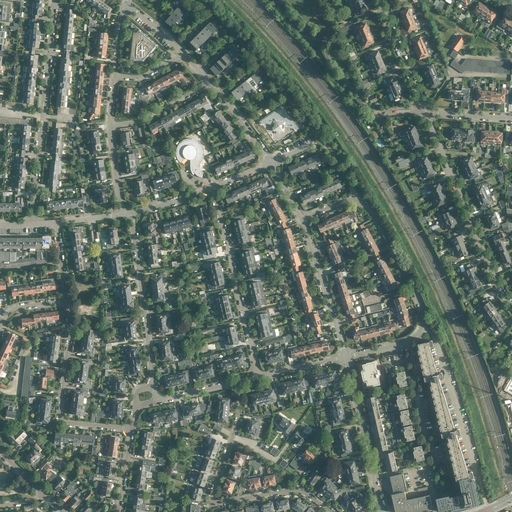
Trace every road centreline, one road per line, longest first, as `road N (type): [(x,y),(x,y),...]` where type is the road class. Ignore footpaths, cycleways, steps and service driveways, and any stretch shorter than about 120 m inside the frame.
road 1 (residential): [(30,224),(54,0)]
road 2 (residential): [(511,309),(491,278),(425,111)]
road 3 (residential): [(300,220),(346,199),(369,207),(414,290),(421,328)]
road 4 (residential): [(258,377),(212,188)]
road 5 (residential): [(130,429),(59,416),(70,330),(65,300)]
road 6 (residential): [(154,384),(128,212)]
road 7 (residential): [(479,479),(432,333),(421,328)]
road 8 (tertiary): [(381,505),(346,358)]
road 9 (tertiary): [(346,358),(300,220)]
road 10 (residential): [(331,511),(298,489),(210,503)]
road 11 (residential): [(210,503),(239,418),(236,383)]
road 12 (residential): [(425,111),(379,0)]
road 13 (residential): [(436,457),(408,341)]
